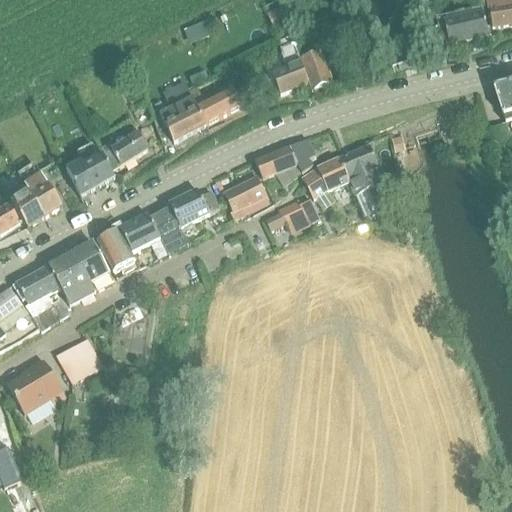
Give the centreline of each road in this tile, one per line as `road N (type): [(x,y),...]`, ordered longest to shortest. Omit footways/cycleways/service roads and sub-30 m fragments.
road 1 (residential): [(0,277),(215,162),(337,112),(511,65)]
road 2 (residential): [(0,371),(275,211)]
